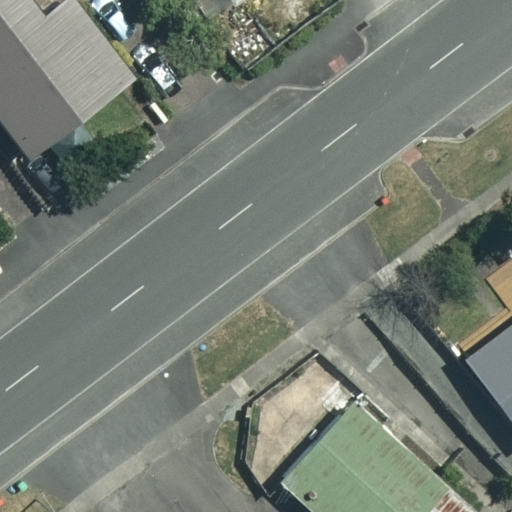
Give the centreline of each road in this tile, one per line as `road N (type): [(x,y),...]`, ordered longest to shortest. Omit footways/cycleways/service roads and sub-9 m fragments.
road 1 (residential): [(511,3),(25,373)]
road 2 (residential): [(135,511),(25,373)]
